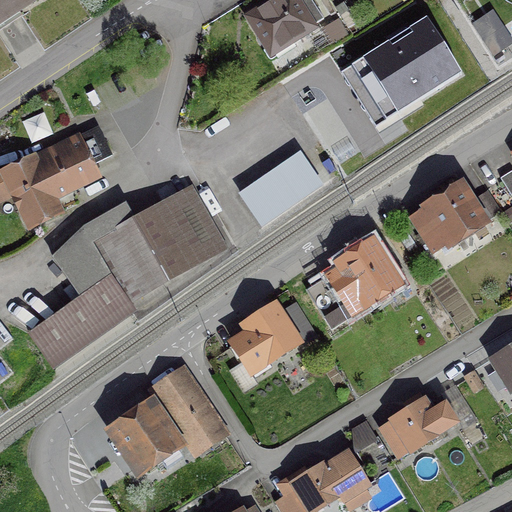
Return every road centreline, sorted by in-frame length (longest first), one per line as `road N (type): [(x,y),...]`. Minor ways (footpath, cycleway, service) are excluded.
road 1 (residential): [(180,341),(260,469),(511,319)]
road 2 (residential): [(180,341),(511,125)]
road 3 (residential): [(76,511),(49,466),(51,435),(180,341)]
road 4 (residential): [(0,101),(149,0)]
